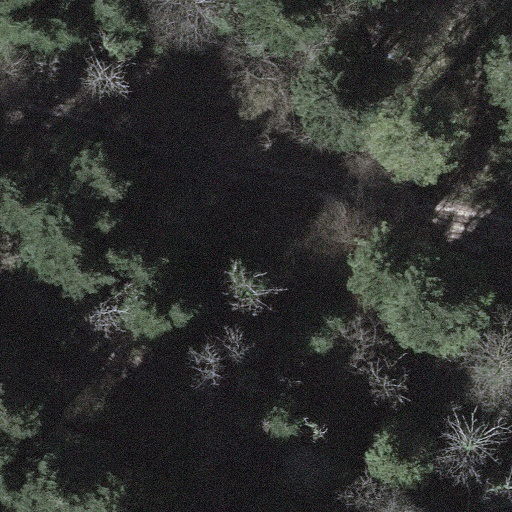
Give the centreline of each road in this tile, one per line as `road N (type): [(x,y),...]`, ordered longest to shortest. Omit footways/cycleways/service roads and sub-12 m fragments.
road 1 (track): [(0,111),(511,243)]
road 2 (track): [(0,266),(130,350),(319,511)]
